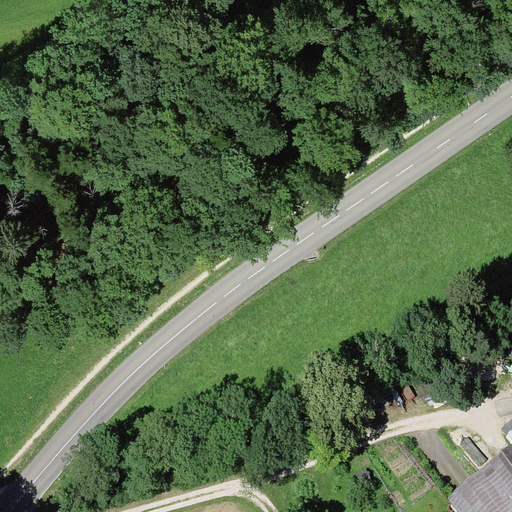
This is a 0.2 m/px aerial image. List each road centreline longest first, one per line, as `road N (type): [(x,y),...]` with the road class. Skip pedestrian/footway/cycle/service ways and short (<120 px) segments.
road 1 (tertiary): [(10,511),(107,398),(204,311),(511,95)]
road 2 (track): [(217,491),(449,414)]
road 3 (track): [(149,511),(217,491),(256,497),(268,511)]
